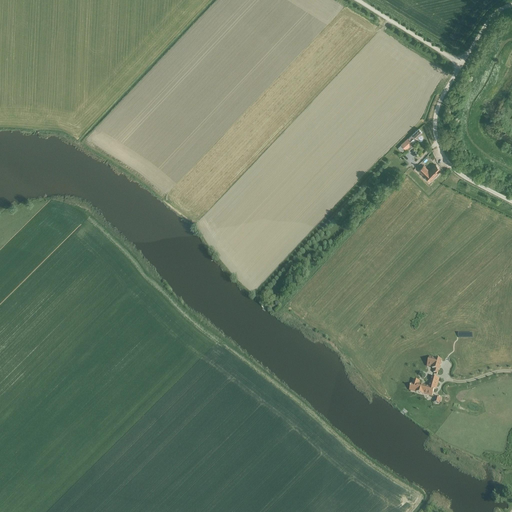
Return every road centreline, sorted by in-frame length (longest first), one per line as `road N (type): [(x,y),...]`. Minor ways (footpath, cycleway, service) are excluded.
road 1 (unclassified): [(511,202),(456,171),(436,140),(438,104),(460,64)]
road 2 (unclassified): [(460,64),(356,0)]
